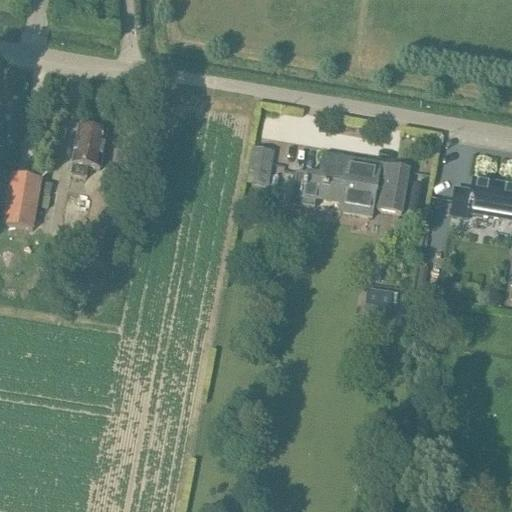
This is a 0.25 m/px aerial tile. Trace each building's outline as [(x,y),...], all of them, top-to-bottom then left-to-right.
[(71,168),(70,178),(86,180),(87,171),(99,173),(106,134),(103,133),(100,130),(94,129),(91,131),(77,129),(71,168)] [(253,152),(246,188),(268,192),(274,156),(253,152)] [(296,175),(290,206),(314,210),(315,204),(338,208),(337,214),(372,220),(374,211),(401,216),(409,173),(322,158),(318,179),(296,175)] [(41,182),(0,174),(0,227),(33,233),(41,182)] [(455,190),(450,219),(468,222),(468,217),(511,225),(511,186),(473,180),(471,193),(455,190)] [(427,213),(418,261),(422,262),(431,214),(427,213)] [(413,288),(423,290),(427,270),(416,268),(413,288)] [(366,295),(362,320),(389,324),(393,299),(366,295)]
